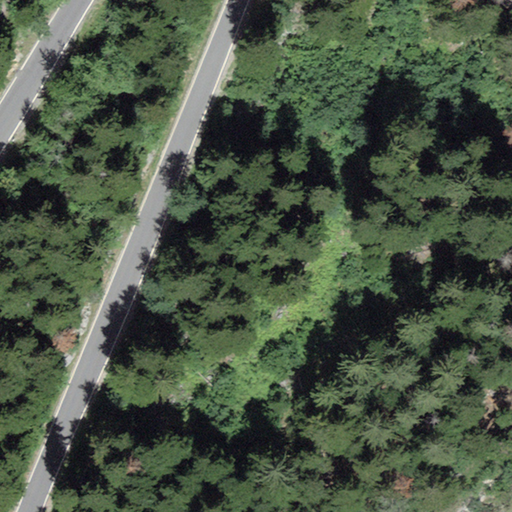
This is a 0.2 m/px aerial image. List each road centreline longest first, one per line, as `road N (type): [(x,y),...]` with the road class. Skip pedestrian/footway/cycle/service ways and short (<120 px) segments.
road 1 (tertiary): [(28,511),(237,0)]
road 2 (tertiary): [(79,0),(0,129)]
